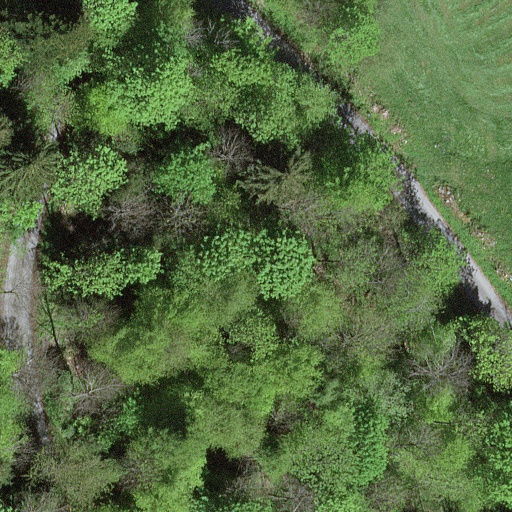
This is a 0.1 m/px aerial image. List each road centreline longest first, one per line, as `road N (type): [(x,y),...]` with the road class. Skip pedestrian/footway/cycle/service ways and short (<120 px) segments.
road 1 (track): [(57,511),(16,343),(21,244),(54,82),(46,0)]
road 2 (track): [(233,0),(470,234),(511,295)]
